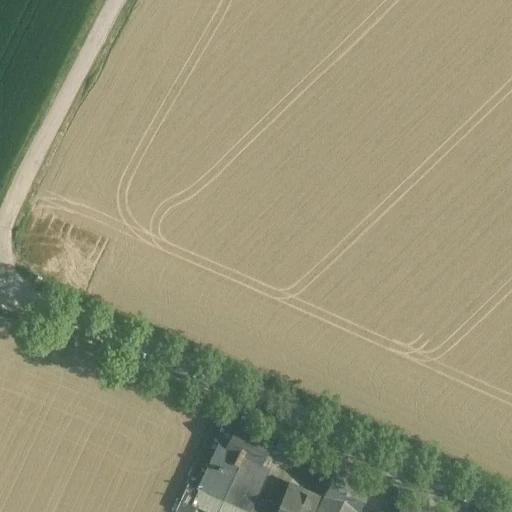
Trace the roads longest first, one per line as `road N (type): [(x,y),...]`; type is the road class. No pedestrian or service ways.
road 1 (residential): [(511,511),(0,297)]
road 2 (track): [(0,244),(117,0)]
